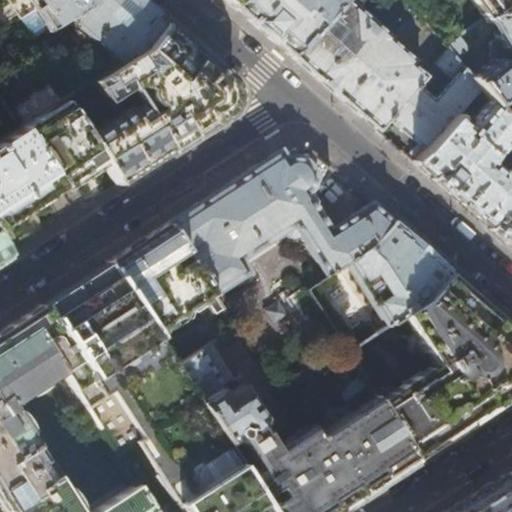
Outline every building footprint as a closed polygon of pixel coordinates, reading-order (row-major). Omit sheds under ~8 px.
[(31,10),(24,0),(5,0),(18,18),(31,10)] [(24,0),(31,10),(44,30),(65,16),(90,0),(24,0)] [(90,0),(65,16),(71,28),(86,38),(115,66),(139,50),(162,23),(135,0),(90,0)] [(335,2),(336,0),(238,0),(233,6),(261,31),(290,56),(335,2)] [(511,0),(509,0),(479,19),(491,37),(484,42),(481,51),(485,55),(462,73),(472,85),(484,100),(491,108),(506,100),(511,96),(511,0)] [(466,0),(479,19),(509,0),(466,0)] [(340,6),(335,2),(290,56),(345,105),(375,130),(386,117),(402,130),(416,143),(408,152),(415,158),(447,117),(472,85),(462,73),(451,59),(442,47),(415,77),(379,45),(383,42),(341,5),(340,6)] [(139,50),(115,66),(89,81),(103,103),(113,97),(121,108),(81,133),(99,160),(115,185),(174,147),(221,116),(224,114),(228,108),(230,102),(231,95),(230,90),(229,85),(225,79),(202,59),(162,23),(139,50)] [(440,44),(442,47),(451,59),(464,49),(454,35),(440,44)] [(511,96),(506,100),(511,112),(499,119),(509,131),(511,134),(511,96)] [(18,127),(19,129),(57,187),(78,173),(99,160),(81,133),(59,100),(18,127)] [(499,119),(491,108),(484,100),(469,116),(470,122),(463,130),(447,117),(415,158),(412,163),(462,207),(511,250),(511,178),(502,170),(504,169),(501,167),(500,168),(496,164),(490,170),(485,165),(488,157),(509,131),(499,119)] [(42,197),(57,187),(19,129),(0,141),(0,225),(4,222),(2,219),(22,206),(40,194),(42,197)] [(223,186),(164,224),(211,298),(217,293),(247,274),(242,267),(297,230),(306,243),(305,244),(324,277),(343,265),(363,252),(388,221),(368,203),(325,231),(305,197),(317,189),(329,169),(307,150),(293,148),(280,157),(277,151),(223,186)] [(363,252),(343,265),(382,329),(399,318),(422,303),(447,273),(419,249),(388,221),(363,252)] [(149,234),(105,262),(153,334),(171,322),(176,330),(192,319),(191,312),(199,315),(208,310),(210,315),(218,309),(211,298),(164,224),(149,234)] [(76,281),(38,305),(98,397),(83,406),(114,456),(134,443),(178,511),(266,511),(262,504),(258,499),(243,474),(224,444),(173,366),(153,334),(105,262),(76,281)] [(422,303),(399,318),(431,368),(375,403),(412,461),(446,438),(511,395),(511,330),(477,299),(447,273),(422,303)] [(293,294),(314,328),(323,323),(302,290),(301,289),(293,294)] [(98,397),(38,305),(0,329),(0,504),(5,511),(150,511),(133,485),(90,511),(79,511),(78,509),(79,508),(77,502),(74,497),(66,486),(64,487),(28,432),(30,430),(29,429),(27,424),(24,419),(15,408),(14,409),(9,401),(22,393),(23,395),(26,394),(37,388),(45,382),(44,379),(58,369),(83,406),(98,397)] [(173,366),(224,444),(235,438),(243,440),(259,465),(243,474),(258,499),(275,488),(282,497),(268,506),(266,502),(262,504),(266,511),(332,511),(354,498),(412,461),(375,403),(359,379),(335,394),(342,406),(273,450),(260,429),(263,421),(240,384),(227,393),(199,349),(173,366)] [(343,354),(355,372),(359,370),(347,352),(343,354)] [(511,467),(502,474),(511,489),(511,467)] [(511,511),(511,489),(502,474),(450,508),(442,511),(511,511)]
